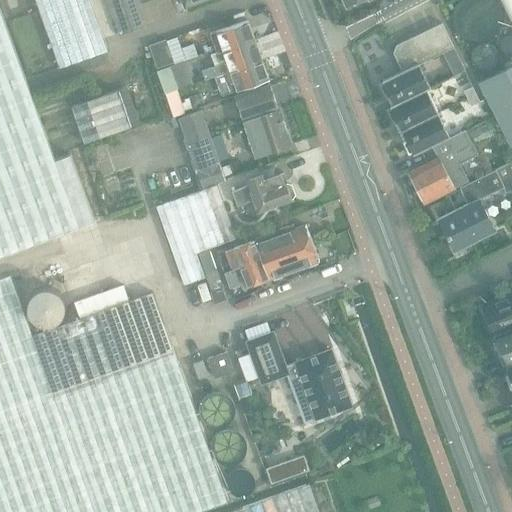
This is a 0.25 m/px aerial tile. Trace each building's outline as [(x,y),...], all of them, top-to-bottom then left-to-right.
[(35,0),(60,66),(105,50),(87,0),(35,0)] [(103,0),(116,36),(146,26),(137,0),(103,0)] [(494,24),(494,23),(494,19),(492,16),(491,12),(488,9),(485,7),(481,5),(475,4),(469,5),(465,7),(462,9),(459,12),(457,16),(456,20),(455,24),(456,28),(458,33),(462,38),(466,41),(469,42),(474,43),(480,42),(484,41),(487,38),(492,33),(494,28),(494,24)] [(0,257),(96,223),(70,154),(55,159),(30,92),(0,11),(0,257)] [(215,55),(223,52),(222,52),(254,41),(247,21),(208,34),(215,55)] [(441,23),(430,29),(441,52),(453,47),(441,23)] [(430,29),(418,34),(430,58),(441,52),(430,29)] [(384,82),(378,85),(384,97),(389,95),(393,104),(425,88),(429,87),(418,64),(430,58),(418,34),(396,45),(393,53),(402,72),(383,81),(384,82)] [(157,70),(174,64),(166,41),(149,46),(157,70)] [(204,81),(214,78),(214,77),(261,60),(254,41),(222,52),(223,52),(226,62),(201,71),(204,81)] [(193,44),(181,48),(185,60),(197,56),(193,44)] [(268,80),(261,60),(214,77),(214,78),(220,97),(268,80)] [(505,69),(478,83),(511,149),(511,60),(503,65),(505,69)] [(156,72),(164,94),(175,90),(167,68),(156,72)] [(234,95),(242,120),(243,120),(243,121),(277,110),(268,84),(234,95)] [(462,91),(467,100),(476,96),(471,87),(462,91)] [(390,108),(386,110),(392,123),(397,121),(402,132),(438,114),(425,88),(393,104),(389,106),(390,108)] [(83,142),(129,126),(116,89),(71,105),(83,142)] [(184,113),(175,90),(164,94),(173,117),(184,113)] [(479,102),(476,96),(467,100),(470,106),(479,102)] [(277,111),(277,110),(243,121),(243,120),(242,120),(249,141),(254,156),(290,144),(279,110),(277,111)] [(178,118),(186,140),(208,132),(200,111),(178,118)] [(438,114),(402,132),(406,140),(402,142),(408,154),(412,152),(413,155),(431,146),(449,137),(438,114)] [(437,159),(409,173),(425,205),(457,188),(469,182),(460,164),(478,154),(465,129),(449,137),(431,146),(437,159)] [(203,189),(216,185),(224,182),(208,132),(186,140),(203,189)] [(466,205),(438,219),(454,250),(457,248),(459,251),(470,245),(468,243),(494,230),(479,200),(500,189),(503,194),(511,189),(511,159),(457,188),(466,205)] [(290,198),(292,195),(289,186),(283,185),(279,174),(262,180),(260,175),(245,181),(247,186),(231,192),(236,206),(253,200),(257,213),(291,201),(290,198)] [(216,185),(203,189),(155,206),(182,283),(204,275),(214,302),(226,298),(209,250),(196,255),(195,252),(236,238),(216,185)] [(258,240),(253,242),(260,262),(275,257),(276,257),(310,245),(304,228),(292,232),(291,227),(272,234),(274,238),(259,243),(258,240)] [(266,279),(260,262),(253,242),(227,251),(234,270),(230,271),(234,283),(240,281),(242,288),(266,279)] [(316,261),(310,245),(276,257),(275,257),(260,262),(266,279),(316,261)] [(0,511),(195,511),(226,501),(178,370),(161,323),(150,292),(128,300),(79,318),(33,335),(10,274),(0,277),(0,511)] [(123,285),(73,302),(79,318),(128,300),(123,285)] [(40,324),(49,324),(57,321),(62,314),(64,306),(63,298),(58,291),(50,287),(42,287),(34,290),(29,297),(27,305),(28,313),(33,320),(40,324)] [(511,324),(511,292),(507,294),(505,298),(483,307),(487,317),(486,317),(486,325),(492,330),(493,330),(494,332),(511,324)] [(511,363),(511,331),(495,338),(496,341),(493,342),(498,355),(502,354),(507,366),(511,363)] [(252,353),(238,358),(246,381),(260,376),(263,384),(267,383),(289,375),(307,423),(353,406),(333,350),(286,366),(274,332),(262,337),(248,342),(249,346),(252,353)] [(226,351),(207,357),(214,377),(233,370),(226,351)] [(203,360),(192,363),(198,379),(208,375),(203,360)] [(246,381),(234,385),(238,398),(251,394),(246,381)] [(202,422),(209,427),(217,428),(225,425),(231,420),(234,412),(233,404),(229,397),(222,392),(214,391),(206,393),(200,399),(197,407),(198,415),(202,422)] [(212,458),(219,464),(226,466),(235,465),(241,460),(245,453),(246,444),(243,437),(237,431),(229,429),(220,430),(214,435),(210,442),(209,451),(212,458)] [(279,464),(266,469),(271,483),(284,479),(309,470),(303,455),(279,464)] [(227,488),(231,493),(238,496),(245,495),(251,491),(254,484),(253,477),(248,471),(241,468),(234,469),(228,474),(226,480),(227,488)] [(319,511),(309,483),(228,511),(319,511)] [(326,485),(314,489),(319,505),(331,501),(326,485)]
